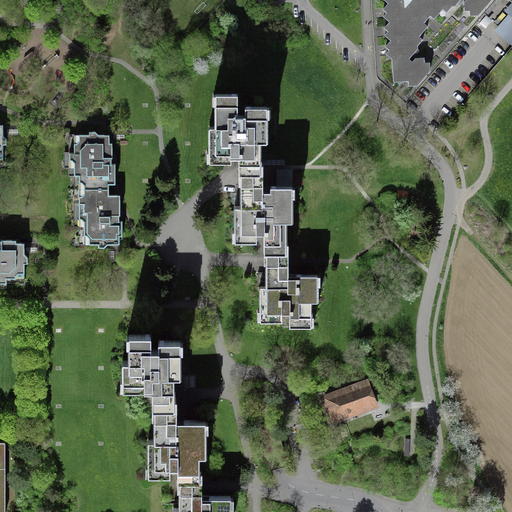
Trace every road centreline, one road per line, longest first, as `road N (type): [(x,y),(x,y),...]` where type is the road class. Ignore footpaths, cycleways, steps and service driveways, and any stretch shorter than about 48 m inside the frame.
road 1 (residential): [(402,511),(425,494),(436,460),(422,342),(452,200),(438,161)]
road 2 (residential): [(438,161),(373,99),(370,64)]
